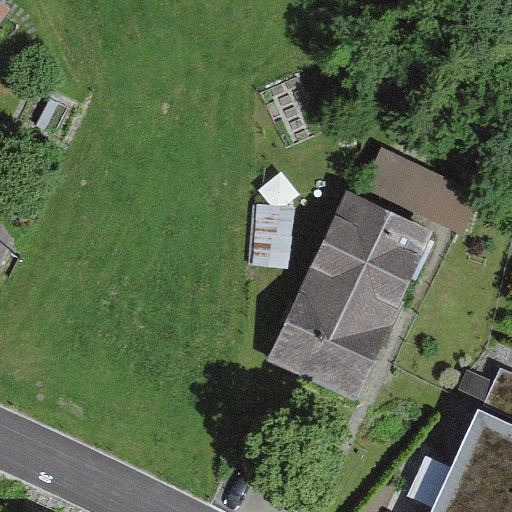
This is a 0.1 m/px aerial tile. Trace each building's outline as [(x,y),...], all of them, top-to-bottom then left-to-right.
[(0,0),(0,18),(12,1),(10,0),(0,0)] [(382,144),(363,185),(463,233),(483,192),(382,144)] [(346,185),(266,358),(356,399),(436,227),(346,185)] [(511,369),(501,365),(485,399),(511,411),(511,369)] [(511,511),(511,413),(479,399),(426,511),(511,511)]
